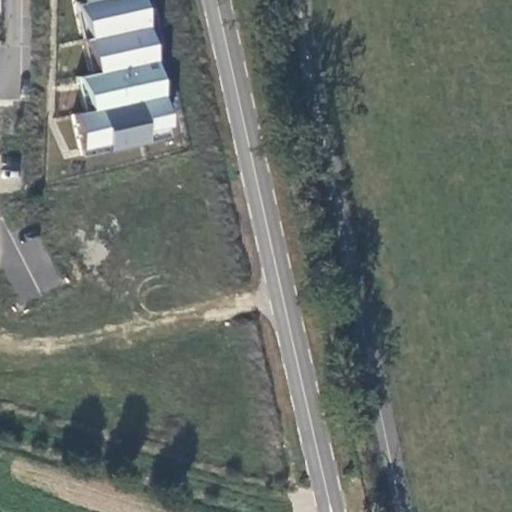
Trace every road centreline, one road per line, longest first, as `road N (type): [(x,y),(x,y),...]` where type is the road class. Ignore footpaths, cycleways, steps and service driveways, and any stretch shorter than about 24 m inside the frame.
road 1 (secondary): [(332,511),(216,0)]
road 2 (track): [(0,421),(293,511)]
